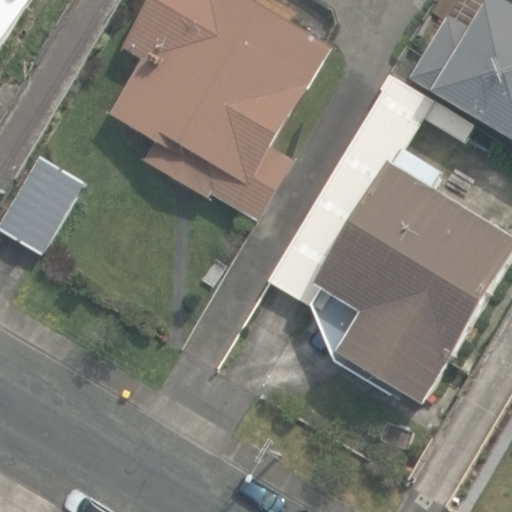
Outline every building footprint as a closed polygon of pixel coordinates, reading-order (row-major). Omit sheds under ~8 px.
[(0,0),(0,65),(38,0),(0,0)] [(218,193),(266,220),(298,164),(278,153),(339,49),(330,44),(255,0),(160,0),(132,50),(150,61),(118,115),(158,139),(146,160),(215,199),(218,193)] [(418,83),(511,137),(511,7),(500,0),(493,0),(476,29),(457,17),(418,83)] [(431,410),(511,276),(511,236),(445,196),(453,181),(410,155),(440,107),(398,81),(357,148),(393,171),(320,290),(366,316),(345,358),(431,410)] [(3,229),(50,256),(90,185),(43,159),(3,229)] [(460,173),(450,191),(469,201),(479,184),(460,173)]
